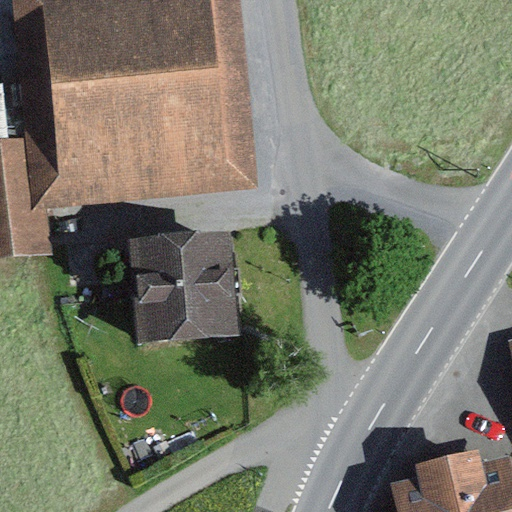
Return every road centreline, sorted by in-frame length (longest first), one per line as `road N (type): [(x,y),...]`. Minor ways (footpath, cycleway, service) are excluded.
road 1 (unclassified): [(267,0),(317,402)]
road 2 (tertiary): [(511,193),(360,431)]
road 3 (residential): [(317,402),(129,511)]
